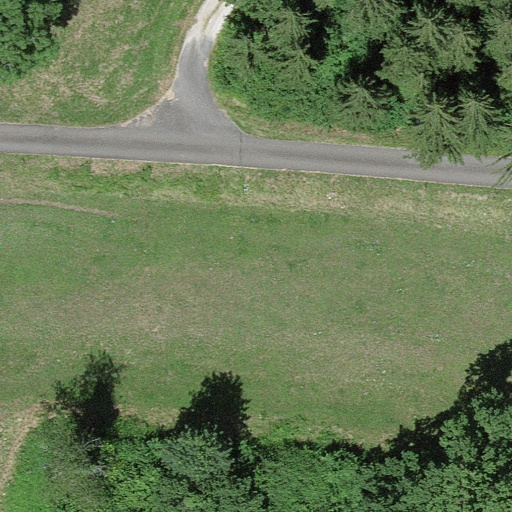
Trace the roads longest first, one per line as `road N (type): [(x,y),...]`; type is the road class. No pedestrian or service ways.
road 1 (unclassified): [(511,172),(0,132)]
road 2 (track): [(216,0),(191,65),(188,146)]
